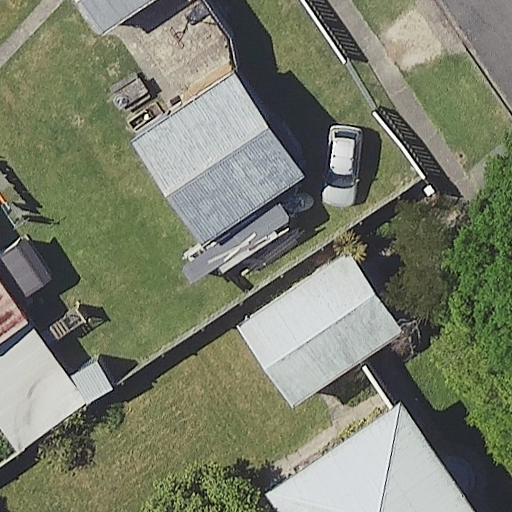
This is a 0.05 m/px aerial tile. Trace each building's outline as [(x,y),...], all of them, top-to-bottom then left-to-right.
[(101,0),(73,0),(80,12),(101,0)] [(212,46),(117,115),(216,253),(271,214),(245,177),(285,148),(212,46)] [(385,309),(328,227),(222,301),(278,383),(385,309)] [(0,310),(10,303),(0,289),(0,310)] [(66,378),(10,303),(0,310),(0,420),(3,425),(66,378)] [(479,511),(381,371),(248,464),(267,492),(238,511),(479,511)]
